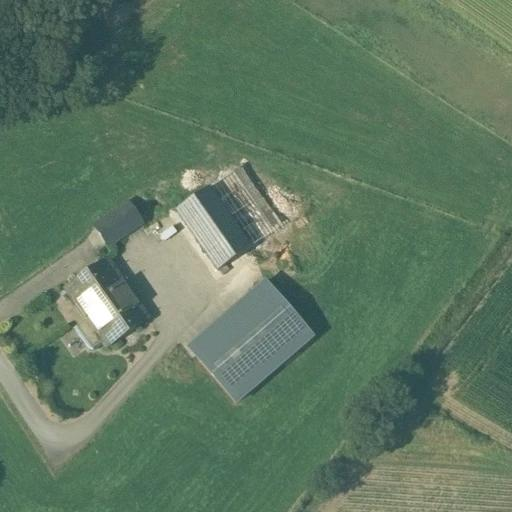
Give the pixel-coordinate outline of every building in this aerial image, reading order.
[(278,229),(236,168),(208,187),(249,248),(278,229)] [(208,187),(175,210),(216,271),(249,248),(208,187)] [(122,215),(97,232),(107,247),(132,230),(122,215)] [(147,320),(105,260),(64,288),(85,320),(102,344),(105,348),(147,320)] [(263,284),(187,349),(234,403),(310,338),(263,284)] [(102,344),(85,320),(72,329),(73,329),(88,351),(91,352),(102,344)]
